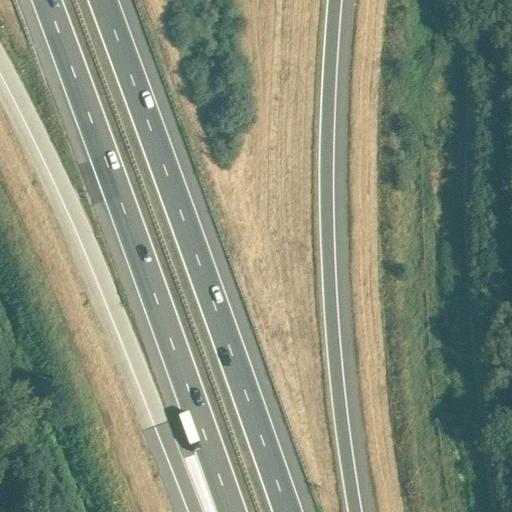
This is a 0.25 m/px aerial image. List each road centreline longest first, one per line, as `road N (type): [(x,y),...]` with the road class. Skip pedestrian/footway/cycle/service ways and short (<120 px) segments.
road 1 (motorway): [(44,0),(228,511)]
road 2 (motorway): [(285,511),(103,0)]
road 3 (motorway): [(354,511),(327,265),(333,0)]
road 4 (motorway): [(0,59),(66,189),(194,511)]
